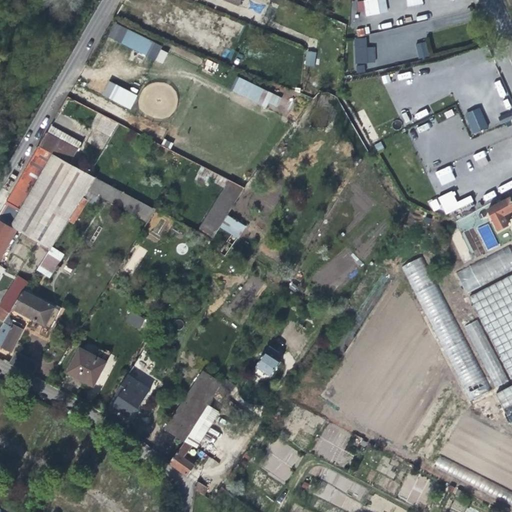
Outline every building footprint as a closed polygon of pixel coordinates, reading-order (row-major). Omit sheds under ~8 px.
[(243,0),(217,0),(240,8),(243,0)] [(377,0),(363,0),(366,15),(380,13),(378,3),(377,0)] [(164,48),(119,28),(112,43),(157,63),(164,48)] [(364,37),(354,38),(355,64),(376,63),(375,52),(375,44),(367,45),(364,37)] [(424,41),(415,43),(418,57),(427,56),(424,41)] [(317,51),(305,49),(303,64),(315,65),(317,51)] [(217,65),(206,60),(201,70),(206,72),(212,75),(217,65)] [(273,91),(239,75),(232,91),(241,95),(265,106),(273,91)] [(139,94),(108,79),(101,94),(130,109),(139,94)] [(464,113),(473,134),(488,128),(480,107),(464,113)] [(102,115),(95,128),(110,136),(117,122),(102,115)] [(42,139),(38,146),(50,152),(70,163),(77,151),(45,134),(42,139)] [(9,224),(50,152),(38,146),(18,179),(0,210),(0,220),(3,222),(9,225),(9,224)] [(477,166),(487,164),(485,151),(475,153),(477,166)] [(9,224),(50,247),(51,246),(66,222),(67,220),(82,197),(95,176),(70,163),(50,152),(9,224)] [(449,165),(435,172),(441,185),(455,179),(449,165)] [(230,181),(202,166),(198,173),(226,188),(230,181)] [(105,198),(148,221),(156,208),(95,176),(82,197),(88,201),(99,208),(105,198)] [(214,237),(243,187),(230,181),(199,230),(214,237)] [(453,191),(438,196),(444,214),(474,203),(471,195),(457,201),(453,191)] [(74,224),(88,201),(82,197),(67,220),(74,224)] [(433,211),(441,207),(436,198),(428,202),(433,211)] [(508,225),(507,223),(503,216),(511,210),(511,203),(509,198),(487,210),(498,231),(508,225)] [(226,215),(219,226),(231,234),(219,253),(224,256),(245,226),(226,215)] [(0,259),(17,230),(9,225),(3,222),(0,220),(0,259)] [(63,253),(51,246),(50,247),(36,270),(48,277),(63,253)] [(477,266),(459,271),(465,289),(491,282),(487,267),(478,270),(477,266)] [(18,274),(5,294),(16,300),(24,289),(28,283),(29,281),(18,274)] [(511,387),(497,396),(506,413),(511,409),(511,276),(469,298),(511,382),(511,387)] [(54,306),(24,289),(16,300),(12,307),(31,317),(44,324),(54,306)] [(0,307),(0,319),(3,322),(9,313),(12,307),(16,300),(5,294),(0,302),(0,305),(1,306),(0,307)] [(125,310),(120,319),(134,328),(139,318),(125,310)] [(12,314),(9,313),(3,322),(0,326),(0,344),(10,350),(16,339),(22,329),(12,324),(14,321),(9,318),(12,314)] [(88,383),(93,385),(106,363),(80,348),(67,371),(88,383)] [(265,352),(264,354),(257,365),(256,366),(271,376),(280,362),(277,360),(281,355),(274,350),(271,355),(265,352)] [(254,364),(257,365),(264,354),(260,352),(255,360),(256,361),(254,364)] [(17,354),(12,364),(31,374),(36,364),(17,354)] [(137,374),(129,370),(108,403),(121,412),(122,415),(125,417),(127,416),(129,417),(134,409),(137,407),(154,380),(139,371),(137,374)] [(165,429),(184,442),(185,440),(207,405),(221,383),(204,371),(165,429)] [(218,412),(207,405),(185,440),(192,445),(196,448),(218,412)] [(185,455),(192,445),(185,440),(184,442),(170,462),(186,474),(191,469),(193,465),(191,463),(193,460),(185,455)] [(210,488),(197,482),(195,490),(208,498),(211,494),(208,492),(210,488)]
